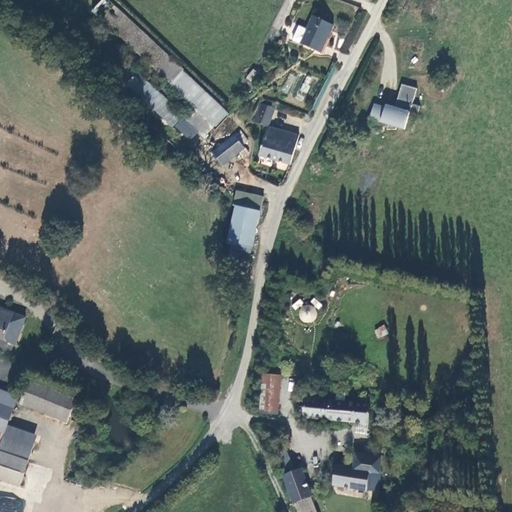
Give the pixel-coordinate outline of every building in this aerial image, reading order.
[(191,140),(198,131),(204,136),(213,126),(215,127),(226,113),(180,71),(183,69),(106,0),(97,0),(88,10),(191,105),(181,115),(78,22),(65,35),(123,87),(126,84),(171,126),(173,123),(191,140)] [(358,11),(356,19),(366,21),(368,13),(358,11)] [(293,41),(321,54),(333,25),(313,16),(311,15),(305,30),(298,27),(291,41),(293,41)] [(247,78),(256,85),(262,77),(254,71),(247,78)] [(408,112),(416,114),(418,105),(411,103),(415,88),(400,83),(393,107),(389,106),(388,108),(372,104),(368,118),(387,124),(385,129),(395,129),(395,126),(403,129),(408,112)] [(274,110),(261,105),(254,124),(268,129),(274,110)] [(267,129),(259,157),(291,166),(299,136),(267,129)] [(240,130),(234,134),(242,146),(249,141),(240,130)] [(248,154),(242,146),(234,134),(211,152),(221,165),(238,152),(243,158),(248,154)] [(303,173),(314,181),(316,182),(324,171),(322,170),(311,162),(303,173)] [(247,263),(263,196),(237,189),(233,204),(235,205),(226,241),(231,242),(227,258),(247,263)] [(313,323),(315,306),(301,304),(300,321),(313,323)] [(0,341),(15,348),(27,320),(0,309),(0,341)] [(373,330),(377,339),(388,334),(384,325),(373,330)] [(277,414),(282,375),(265,372),(265,377),(260,411),(277,414)] [(79,403),(32,386),(23,409),(71,427),(79,403)] [(0,449),(1,450),(10,425),(20,397),(0,390),(0,449)] [(370,423),(372,404),(301,399),(300,417),(370,423)] [(10,425),(1,450),(0,449),(0,478),(24,486),(38,442),(40,435),(10,425)] [(290,451),(279,455),(296,507),(313,501),(303,472),(298,474),(290,451)] [(332,466),(330,485),(377,489),(380,471),(377,470),(379,456),(353,454),(351,468),(332,466)] [(21,511),(24,500),(0,496),(0,511),(21,511)] [(414,507),(415,499),(396,497),(395,504),(414,507)] [(316,511),(313,501),(296,507),(298,511),(316,511)]
